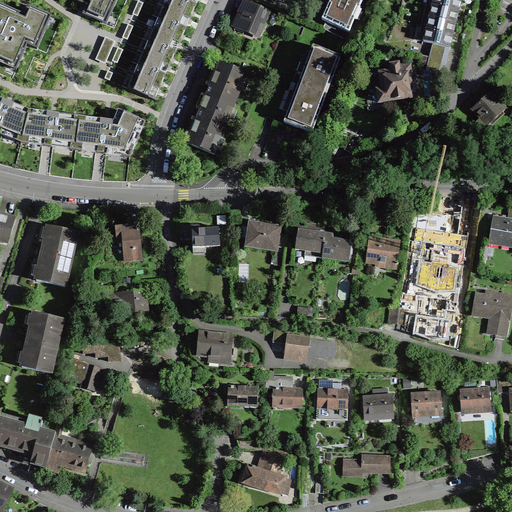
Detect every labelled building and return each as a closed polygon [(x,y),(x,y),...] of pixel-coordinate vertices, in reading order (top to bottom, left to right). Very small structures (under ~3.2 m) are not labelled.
[(74,0),(82,3),(82,4),(86,5),(82,14),(100,22),(104,12),(110,15),(116,0),(74,0)] [(183,15),(191,19),(194,12),(196,7),(180,0),(166,0),(163,7),(171,10),(172,10),(172,9),(173,9),(173,8),(174,8),(175,8),(176,8),(176,9),(177,9),(177,10),(177,11),(177,12),(177,13),(177,14),(177,15),(177,16),(178,16),(178,17),(179,17),(180,17),(181,17),(182,17),(182,16),(183,16),(183,15)] [(362,0),(330,0),(322,20),(349,32),(362,0)] [(424,0),(424,4),(459,12),(460,7),(461,0),(424,0)] [(244,33),(246,29),(257,34),(259,35),(269,11),(246,1),(236,22),(235,25),(236,25),(235,29),(244,33)] [(45,13),(28,5),(24,14),(20,13),(19,12),(0,3),(0,63),(7,66),(9,60),(19,64),(27,45),(37,49),(47,25),(41,22),(45,13)] [(421,15),(456,24),(457,19),(459,12),(424,4),(421,15)] [(163,7),(158,18),(186,30),(189,24),(191,19),(183,15),(183,16),(182,16),(182,17),(181,17),(180,17),(179,17),(178,17),(178,16),(177,16),(177,15),(177,14),(177,13),(177,12),(177,11),(177,10),(177,9),(176,9),(176,8),(175,8),(174,8),(173,8),(173,9),(172,9),(172,10),(171,10),(163,7)] [(454,31),(456,24),(421,15),(418,27),(453,36),(454,31)] [(173,39),(181,42),(183,36),(186,30),(158,18),(153,30),(161,34),(161,33),(162,33),(162,32),(163,32),(164,32),(165,32),(166,32),(166,33),(167,33),(167,34),(167,35),(167,36),(167,37),(167,38),(167,39),(168,40),(169,40),(169,41),(170,41),(171,41),(171,40),(172,40),(173,39)] [(415,40),(433,44),(447,47),(450,48),(451,43),(453,36),(418,27),(415,40)] [(153,30),(148,42),(176,54),(178,47),(181,42),(173,39),(172,40),(171,40),(171,41),(170,41),(169,41),(169,40),(168,40),(167,39),(167,38),(167,37),(167,36),(167,35),(167,34),(167,33),(166,33),(166,32),(165,32),(164,32),(163,32),(162,32),(162,33),(161,33),(161,34),(153,30)] [(163,62),(170,65),(173,59),(176,54),(148,42),(143,53),(151,57),(151,56),(152,56),(152,55),(153,55),(154,55),(155,55),(156,55),(156,56),(157,57),(157,58),(157,59),(157,60),(157,61),(157,62),(157,63),(158,63),(158,64),(159,64),(160,64),(161,64),(161,63),(162,63),(163,62)] [(426,71),(441,74),(447,47),(433,44),(429,57),(422,55),(423,63),(428,65),(426,71)] [(313,46),(284,122),(298,128),(312,133),(340,59),(341,56),(313,46)] [(143,53),(138,65),(165,77),(168,71),(170,65),(163,62),(162,63),(161,63),(161,64),(160,64),(159,64),(158,64),(158,63),(157,63),(157,62),(157,61),(157,60),(157,59),(157,58),(157,57),(156,56),(156,55),(155,55),(154,55),(153,55),(152,55),(152,56),(151,56),(151,57),(143,53)] [(203,103),(231,114),(247,74),(220,62),(208,91),(203,103)] [(377,90),(379,102),(394,100),(411,98),(409,84),(412,83),(410,67),(399,68),(399,64),(390,65),(391,71),(380,73),(382,89),(377,90)] [(152,86),(152,85),(160,89),(163,82),(165,77),(138,65),(133,77),(141,80),(141,79),(142,79),(143,78),(144,78),(145,78),(145,79),(146,79),(146,80),(147,80),(147,81),(147,82),(147,83),(146,83),(146,84),(146,85),(147,85),(147,86),(148,87),(149,87),(150,87),(151,87),(152,87),(152,86)] [(158,95),(160,89),(152,85),(152,86),(152,87),(151,87),(150,87),(149,87),(148,87),(147,86),(147,85),(146,85),(146,84),(146,83),(147,83),(147,82),(147,81),(147,80),(146,80),(146,79),(145,79),(145,78),(144,78),(143,78),(142,79),(141,79),(141,80),(133,77),(127,89),(155,101),(158,95)] [(481,132),(505,109),(490,93),(475,107),(473,109),(480,118),(474,124),(481,132)] [(0,134),(21,143),(30,110),(0,98),(0,134)] [(187,143),(214,155),(231,114),(203,103),(198,116),(187,143)] [(66,149),(76,150),(80,117),(30,110),(21,143),(49,146),(55,147),(56,142),(67,144),(66,149)] [(80,117),(76,150),(103,154),(109,154),(109,149),(120,150),(119,156),(130,157),(146,122),(118,110),(113,121),(80,117)] [(353,136),(345,149),(353,154),(361,141),(353,136)] [(511,206),(510,206),(508,218),(499,217),(493,216),(489,240),(511,244),(511,206)] [(442,214),(443,236),(462,231),(461,213),(446,214),(442,214)] [(0,240),(8,243),(15,219),(0,214),(0,240)] [(419,215),(420,233),(443,236),(442,214),(437,214),(419,215)] [(276,251),(274,265),(282,267),(287,235),(279,234),(280,228),(256,224),(250,223),(246,246),(276,251)] [(77,233),(48,226),(42,254),(36,280),(65,287),(77,233)] [(123,240),(125,260),(142,259),(139,226),(126,227),(116,228),(117,241),(123,240)] [(192,239),(193,247),(220,246),(219,228),(200,229),(199,226),(194,226),(195,230),(185,230),(185,239),(192,239)] [(298,230),(295,249),(323,253),(326,234),(306,231),(298,230)] [(332,240),(333,235),(326,234),(323,253),(323,258),(349,262),(352,243),(335,240),(332,240)] [(366,262),(367,262),(368,262),(386,264),(385,267),(386,267),(396,268),(396,269),(397,269),(397,265),(398,266),(399,262),(397,262),(400,242),(399,242),(375,239),(370,239),(370,238),(369,238),(366,262)] [(421,263),(418,284),(437,291),(437,290),(441,266),(436,266),(421,263)] [(441,266),(437,290),(437,291),(453,290),(457,269),(444,267),(441,266)] [(136,293),(135,284),(104,287),(106,314),(131,311),(132,321),(147,320),(146,302),(145,292),(136,293)] [(494,335),(496,335),(505,336),(507,337),(511,303),(511,295),(498,294),(486,292),(485,295),(476,294),(473,315),(492,318),(492,316),(497,317),(494,335)] [(298,307),(298,315),(313,316),(313,308),(298,307)] [(399,310),(392,309),(390,323),(397,324),(399,310)] [(63,319),(34,313),(28,340),(22,367),(51,373),(63,319)] [(416,333),(432,339),(446,338),(449,323),(444,322),(418,318),(416,333)] [(287,344),(286,352),(306,355),(308,340),(288,337),(290,330),(275,327),(274,331),(273,342),(287,344)] [(233,336),(200,332),(198,348),(197,354),(219,356),(219,362),(230,363),(233,336)] [(101,368),(72,360),(69,379),(102,389),(102,386),(104,379),(98,377),(101,368)] [(498,393),(511,392),(511,398),(511,390),(511,391),(511,378),(497,377),(498,393)] [(294,379),(274,378),(266,378),(266,388),(273,388),(272,407),(273,407),(273,404),(286,404),(302,405),(302,408),(303,388),(293,388),(294,379)] [(319,389),(318,389),(317,408),(318,408),(318,405),(332,406),(347,406),(347,409),(348,390),(333,389),(333,380),(319,380),(319,389)] [(258,387),(228,386),(228,396),(227,405),(228,405),(228,402),(257,403),(257,406),(258,387)] [(393,396),(387,396),(387,389),(373,390),(374,397),(363,398),(364,417),(378,416),(394,415),(393,396)] [(460,392),(461,411),(474,410),(491,409),(490,390),(460,392)] [(411,395),(412,414),(424,413),(442,412),(441,393),(411,395)] [(61,409),(57,424),(65,427),(69,411),(61,409)] [(0,442),(34,452),(31,462),(34,463),(46,466),(54,435),(55,432),(41,428),(43,420),(29,416),(27,425),(0,417),(0,442)] [(54,435),(46,466),(45,468),(58,472),(60,464),(86,471),(89,458),(92,446),(55,435),(54,435)] [(143,465),(145,456),(102,450),(101,459),(143,465)] [(255,487),(266,490),(278,493),(283,475),(281,475),(281,476),(278,475),(286,451),(269,451),(263,470),(255,468),(255,466),(253,466),(252,467),(249,466),(249,465),(248,465),(244,478),(243,482),(255,486),(255,487)] [(301,452),(287,451),(286,455),(301,459),(301,452)] [(362,476),(362,472),(367,472),(390,473),(391,457),(362,456),(362,461),(344,460),(344,461),(349,461),(348,475),(362,476)] [(0,483),(0,511),(1,511),(13,489),(0,483)]
